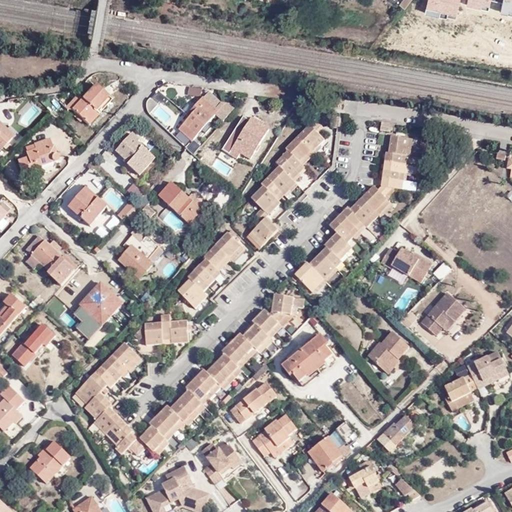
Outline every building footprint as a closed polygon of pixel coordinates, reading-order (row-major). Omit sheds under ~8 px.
[(308,10),(305,4),(299,7),(302,13),(308,10)] [(116,81),(106,86),(110,93),(120,89),(116,81)] [(97,112),(110,98),(96,86),(84,100),(73,113),(90,128),(102,116),(97,112)] [(71,114),(73,113),(84,100),(78,95),(65,110),(71,114)] [(213,95),(207,101),(220,114),(226,108),(213,95)] [(114,101),(110,98),(97,112),(102,116),(114,101)] [(194,140),(220,114),(207,101),(206,100),(195,111),(197,114),(194,117),(182,129),(194,140)] [(247,117),(254,122),(256,120),(256,118),(249,113),(247,117)] [(233,125),(239,129),(246,118),(239,114),(233,125)] [(254,122),(247,117),(246,118),(239,129),(245,133),(237,146),(226,139),(222,147),(226,149),(226,151),(229,153),(228,154),(239,160),(243,154),(255,161),(274,131),(256,120),(254,122)] [(263,185),(265,187),(254,199),(264,209),(255,218),(263,226),(269,220),(272,217),(269,213),(274,208),(280,202),(277,199),(283,193),(289,187),(295,181),(292,178),(299,172),(304,166),(302,164),(307,158),(313,153),(311,151),(317,145),(323,138),(319,135),(326,128),(315,118),(309,124),(311,126),(299,139),(288,150),(290,152),(284,158),(278,164),(281,167),(275,173),(270,179),(263,185)] [(0,145),(3,147),(15,134),(10,129),(0,119),(0,145)] [(383,121),(381,131),(394,133),(395,130),(396,123),(383,121)] [(15,123),(10,129),(15,134),(21,128),(15,123)] [(56,157),(56,159),(56,161),(57,162),(58,163),(59,164),(61,164),(63,163),(64,162),(65,161),(65,159),(64,157),(63,156),(62,155),(59,142),(57,142),(56,134),(40,137),(42,148),(32,150),(33,156),(23,158),(26,172),(45,169),(44,163),(43,160),(56,157)] [(156,158),(140,143),(142,141),(135,134),(118,151),(131,163),(129,164),(140,175),(156,158)] [(386,161),(385,169),(384,176),(382,187),(394,188),(400,189),(402,179),(403,171),(404,164),(405,155),(408,156),(409,148),(411,139),(393,136),(392,145),(391,153),(387,152),(386,161)] [(327,142),(323,138),(317,145),(320,148),(327,142)] [(317,145),(311,151),(313,153),(314,154),(320,148),(317,145)] [(310,162),(316,156),(314,154),(313,153),(307,158),(310,162)] [(307,158),(302,164),(304,166),(305,166),(310,162),(307,158)] [(299,172),(301,175),(307,169),(305,166),(304,166),(299,172)] [(299,172),(292,178),(295,181),(301,175),(299,172)] [(289,187),(292,190),(298,184),(295,181),(289,187)] [(208,217),(173,183),(161,197),(196,230),(208,217)] [(358,204),(372,218),(378,213),(383,208),(390,200),(386,196),(394,188),(382,187),(376,185),(363,198),(358,204)] [(89,186),(86,189),(107,210),(110,206),(89,186)] [(129,193),(139,203),(146,195),(135,186),(129,193)] [(289,187),(283,193),(286,196),(292,190),(289,187)] [(107,210),(86,189),(70,207),(89,224),(93,220),(96,222),(107,210)] [(283,193),(277,199),(280,202),(286,196),(283,193)] [(153,201),(146,195),(139,203),(137,206),(143,212),(153,201)] [(394,204),(390,200),(383,208),(387,211),(394,204)] [(278,211),(283,206),(280,202),(274,208),(278,211)] [(358,204),(352,209),(350,207),(347,210),(346,211),(344,213),(342,216),(340,218),(338,220),(335,223),(332,226),(337,231),(339,233),(328,245),(329,247),(323,253),(317,259),(311,264),(309,262),(303,268),(294,277),(298,282),(301,279),(311,288),(317,282),(317,281),(323,276),(329,271),(334,264),(335,264),(341,258),(339,256),(345,250),(350,245),(349,243),(346,240),(352,234),(358,228),(364,221),(367,224),(372,218),(358,204)] [(269,213),(272,217),(278,211),(274,208),(269,213)] [(378,213),(381,216),(387,211),(383,208),(378,213)] [(372,218),(376,222),(381,216),(378,213),(372,218)] [(368,225),(370,228),(376,222),(372,218),(367,224),(368,225)] [(259,241),(265,247),(281,231),(269,220),(263,226),(253,236),(259,241)] [(368,225),(367,224),(364,221),(358,228),(361,231),(368,225)] [(352,234),(356,237),(361,231),(358,228),(352,234)] [(206,293),(202,290),(208,284),(214,278),(220,272),(218,269),(223,263),(229,257),(232,260),(238,253),(244,247),(229,232),(216,245),(205,257),(207,259),(201,265),(195,272),(190,277),(193,280),(181,292),(194,306),(201,299),(206,293)] [(92,240),(99,247),(104,241),(97,234),(92,240)] [(356,237),(352,234),(346,240),(349,243),(356,237)] [(259,241),(253,236),(250,239),(255,245),(259,241)] [(35,255),(36,256),(42,263),(52,271),(50,273),(63,285),(75,271),(63,260),(64,258),(60,254),(53,247),(47,241),(46,242),(40,237),(30,247),(36,253),(35,255)] [(259,241),(255,245),(262,251),(265,247),(259,241)] [(58,242),(53,247),(60,254),(65,250),(58,242)] [(156,261),(135,243),(122,259),(143,277),(156,261)] [(345,250),(349,254),(354,249),(350,245),(345,250)] [(238,253),(242,257),(248,250),(244,247),(238,253)] [(345,250),(339,256),(341,258),(343,260),(349,254),(345,250)] [(400,255),(391,250),(382,266),(391,271),(392,269),(410,279),(421,261),(403,251),(400,255)] [(232,260),(235,263),(242,257),(238,253),(232,260)] [(37,268),(42,263),(36,256),(30,262),(37,268)] [(229,257),(223,263),(226,266),(232,260),(229,257)] [(334,264),(338,268),(345,262),(343,260),(341,258),(335,264),(334,264)] [(444,260),(432,272),(440,280),(452,268),(444,260)] [(223,263),(218,269),(220,272),(226,266),(223,263)] [(329,271),(332,274),(338,268),(334,264),(329,271)] [(323,276),(326,280),(332,274),(329,271),(323,276)] [(214,278),(218,281),(224,275),(220,272),(214,278)] [(326,280),(323,276),(317,281),(317,282),(320,286),(326,280)] [(208,284),(212,288),(218,281),(214,278),(208,284)] [(311,288),(314,292),(320,286),(317,282),(311,288)] [(212,288),(208,284),(202,290),(206,293),(212,288)] [(125,306),(104,287),(77,315),(98,335),(125,306)] [(201,299),(204,302),(209,296),(206,293),(201,299)] [(29,308),(14,294),(6,302),(8,304),(0,313),(0,338),(1,340),(29,308)] [(275,295),(274,304),(274,312),(271,314),(280,323),(289,315),(293,315),(294,307),(294,306),(295,297),(275,295)] [(444,331),(453,321),(457,325),(467,312),(448,295),(423,326),(438,338),(444,331)] [(201,299),(194,306),(198,309),(204,302),(201,299)] [(147,323),(147,324),(148,340),(157,340),(165,339),(174,339),(182,339),(190,339),(189,322),(172,323),(172,317),(178,316),(177,307),(172,307),(172,315),(164,315),(164,323),(148,324),(147,323)] [(151,422),(154,426),(147,432),(140,439),(133,433),(122,444),(118,448),(134,465),(130,469),(134,472),(138,469),(145,462),(149,465),(155,459),(159,456),(158,455),(155,452),(161,447),(167,440),(164,437),(171,430),(177,424),(183,418),(185,420),(193,413),(198,408),(203,403),(201,400),(208,394),(213,388),(219,383),(222,386),(229,380),(235,373),(241,368),(237,365),(243,359),(248,354),(255,348),(258,351),(265,344),(272,338),(268,335),(274,329),(280,323),(271,314),(267,310),(264,312),(260,315),(258,318),(254,321),(257,324),(250,330),(244,336),(242,334),(240,336),(235,340),(230,344),(230,345),(229,346),(224,351),(226,354),(221,359),(215,365),(207,372),(205,369),(203,371),(200,375),(199,375),(197,377),(194,380),(192,382),(188,386),(187,387),(190,389),(185,394),(179,400),(172,407),(169,404),(167,406),(163,410),(161,412),(157,416),(155,418),(151,422)] [(444,331),(448,334),(457,325),(453,321),(444,331)] [(274,329),(278,333),(283,327),(280,323),(274,329)] [(58,337),(44,325),(27,344),(28,345),(34,350),(38,354),(49,342),(52,344),(58,337)] [(278,333),(274,329),(268,335),(272,338),(278,333)] [(380,345),(368,357),(383,372),(396,360),(399,363),(411,351),(394,335),(383,347),(380,345)] [(334,358),(327,348),(325,346),(328,343),(322,336),(283,367),(288,374),(291,372),(294,375),(304,388),(336,361),(334,358)] [(265,344),(269,348),(275,342),(272,338),(265,344)] [(117,378),(122,373),(123,372),(127,368),(129,369),(134,364),(141,357),(128,344),(116,356),(111,360),(105,366),(99,372),(110,384),(117,378)] [(258,351),(262,355),(269,348),(265,344),(258,351)] [(34,350),(28,345),(18,355),(29,365),(39,354),(38,354),(34,350)] [(248,354),(252,357),(258,351),(255,348),(248,354)] [(468,368),(472,376),(478,388),(485,384),(487,388),(499,382),(497,378),(508,373),(498,353),(468,368)] [(243,359),(247,362),(252,357),(248,354),(243,359)] [(138,367),(144,360),(141,357),(134,364),(138,367)] [(237,365),(241,368),(247,362),(243,359),(237,365)] [(396,360),(383,372),(388,376),(400,364),(399,363),(396,360)] [(129,369),(130,371),(132,373),(138,367),(134,364),(129,369)] [(129,369),(127,368),(123,372),(122,373),(125,376),(130,371),(129,369)] [(235,373),(239,377),(243,372),(244,372),(241,368),(235,373)] [(110,384),(99,372),(95,376),(106,388),(110,384)] [(117,378),(120,381),(125,376),(122,373),(117,378)] [(229,380),(233,383),(239,377),(235,373),(229,380)] [(499,382),(509,377),(508,373),(497,378),(499,382)] [(87,396),(93,401),(102,392),(106,388),(95,376),(81,389),(87,396)] [(471,394),(479,391),(478,388),(472,376),(444,389),(449,399),(452,405),(472,397),(471,394)] [(117,378),(110,384),(114,387),(120,381),(117,378)] [(222,386),(226,390),(233,383),(229,380),(222,386)] [(267,382),(239,406),(251,421),(280,396),(267,382)] [(213,388),(216,392),(222,386),(219,383),(213,388)] [(208,394),(211,397),(216,392),(213,388),(208,394)] [(87,396),(81,389),(77,393),(84,399),(87,396)] [(102,392),(93,401),(89,405),(95,411),(101,417),(112,406),(114,404),(102,392)] [(208,394),(201,400),(203,403),(204,403),(211,397),(208,394)] [(84,399),(89,405),(93,401),(87,396),(84,399)] [(0,427),(2,429),(6,426),(9,428),(13,423),(15,425),(21,418),(0,397),(0,427)] [(198,408),(201,411),(206,406),(204,403),(203,403),(198,408)] [(89,405),(86,408),(92,414),(95,411),(89,405)] [(98,420),(104,427),(110,432),(116,438),(122,444),(133,433),(135,431),(124,419),(112,406),(101,417),(98,420)] [(251,421),(239,406),(233,412),(245,426),(251,421)] [(193,413),(196,416),(201,411),(198,408),(193,413)] [(443,409),(440,413),(447,419),(450,416),(443,409)] [(98,420),(101,417),(95,411),(92,414),(98,420)] [(186,422),(188,424),(196,416),(193,413),(185,420),(186,422)] [(186,422),(185,420),(183,418),(177,424),(180,428),(186,422)] [(396,425),(381,439),(392,451),(407,436),(413,442),(422,433),(407,418),(397,427),(396,425)] [(255,443),(265,459),(272,454),(290,440),(288,437),(297,431),(287,419),(279,425),(278,423),(266,432),(267,434),(255,443)] [(104,427),(98,420),(94,424),(100,430),(104,427)] [(349,444),(360,435),(348,420),(337,428),(349,444)] [(171,430),(174,434),(180,428),(177,424),(171,430)] [(106,436),(110,432),(104,427),(100,430),(106,436)] [(174,434),(171,430),(164,437),(167,440),(174,434)] [(308,452),(324,472),(351,450),(335,430),(308,452)] [(112,442),(116,438),(110,432),(106,436),(112,442)] [(185,444),(191,438),(187,435),(181,441),(185,444)] [(118,448),(122,444),(116,438),(112,442),(118,448)] [(72,456),(53,439),(43,449),(46,453),(28,470),(44,485),(72,456)] [(161,447),(163,450),(170,443),(167,440),(161,447)] [(293,445),(290,440),(272,454),(275,458),(293,445)] [(205,471),(217,486),(222,482),(218,476),(230,468),(233,472),(243,465),(228,444),(218,451),(214,445),(202,454),(211,467),(205,471)] [(163,450),(161,447),(155,452),(158,455),(163,450)] [(365,483),(368,489),(379,483),(371,468),(349,480),(354,489),(365,483)] [(424,472),(428,482),(437,478),(432,468),(424,472)] [(163,511),(182,503),(204,511),(207,511),(213,497),(196,491),(192,493),(190,489),(196,486),(187,469),(168,478),(171,484),(164,487),(167,492),(149,500),(154,511),(163,511)] [(215,487),(217,486),(205,471),(204,472),(215,487)] [(365,483),(354,489),(357,494),(368,489),(365,483)] [(370,493),(381,487),(379,483),(368,489),(370,493)] [(407,495),(411,502),(421,497),(414,491),(407,495)] [(351,511),(333,496),(322,509),(325,511),(323,511),(351,511)] [(103,511),(95,498),(76,509),(77,511),(103,511)] [(0,511),(13,511),(0,499),(0,511)] [(494,511),(489,502),(477,507),(478,510),(474,511),(473,511),(471,511),(494,511)] [(204,511),(182,503),(163,511),(180,511),(185,510),(190,511),(204,511)]
